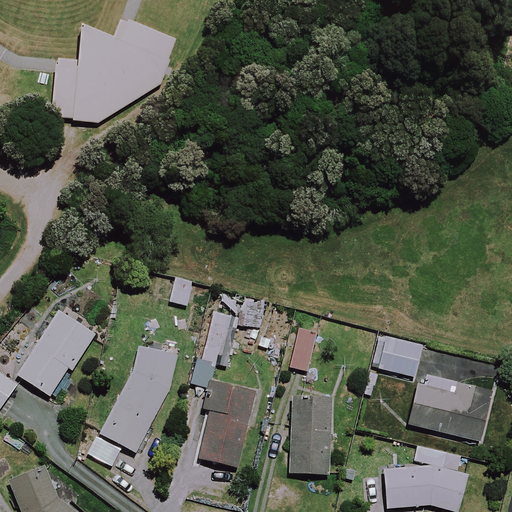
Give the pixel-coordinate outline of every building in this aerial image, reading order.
[(53,120),(74,122),(111,122),(168,83),(182,41),(129,27),(124,45),(85,34),(80,71),(60,69),(53,120)] [(191,284),(173,280),(167,304),(185,308),(191,284)] [(95,337),(58,314),(17,378),(49,399),(68,371),(71,373),(95,337)] [(228,318),(211,314),(200,362),(217,366),(228,318)] [(324,336),(295,331),(288,370),(317,375),(324,336)] [(420,348),(383,339),(376,370),(413,379),(420,348)] [(131,375),(100,435),(89,457),(110,468),(119,450),(132,457),(166,397),(172,357),(136,352),(131,375)] [(0,409),(16,388),(0,375),(0,409)] [(252,391),(214,383),(197,461),(236,469),(252,391)] [(489,394),(455,386),(453,397),(414,387),(405,425),(477,442),(489,394)] [(330,401),(291,400),(288,475),(327,477),(330,401)] [(0,486),(13,511),(69,511),(60,505),(45,467),(0,479),(0,486)] [(440,470),(385,472),(387,511),(425,509),(437,511),(455,511),(467,478),(440,470)]
